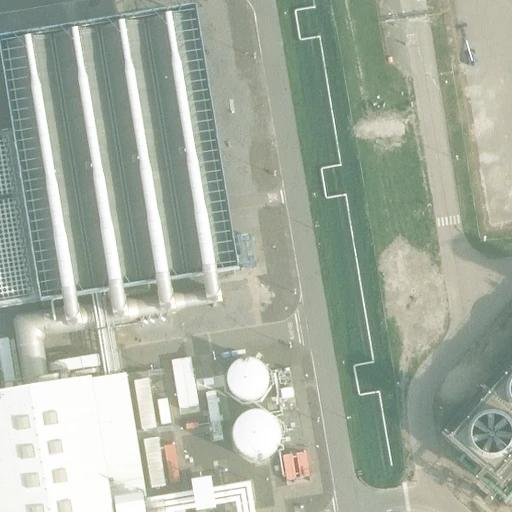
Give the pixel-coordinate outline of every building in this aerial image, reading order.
[(196,21),(0,51),(0,82),(42,344),(242,312),(196,21)] [(231,400),(267,398),(266,360),(229,362),(231,400)] [(113,511),(92,381),(0,396),(0,511),(113,511)] [(511,390),(455,457),(502,497),(511,485),(511,390)] [(267,465),(287,428),(250,408),(230,444),(267,465)]
